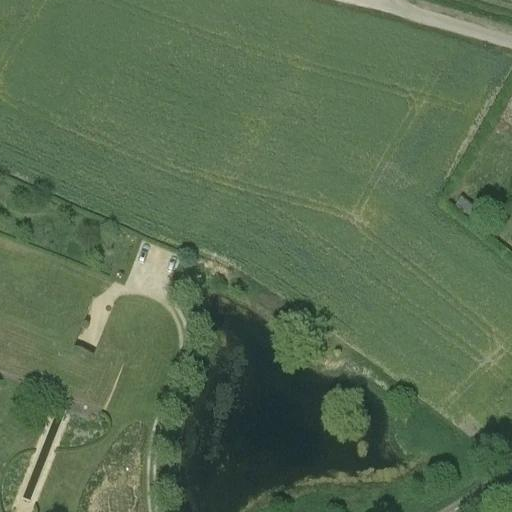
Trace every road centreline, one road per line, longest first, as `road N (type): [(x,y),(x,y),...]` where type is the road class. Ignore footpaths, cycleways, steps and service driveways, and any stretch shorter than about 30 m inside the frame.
road 1 (track): [(151,511),(152,449),(183,334),(157,290),(116,278)]
road 2 (unclassified): [(511,43),(379,0)]
